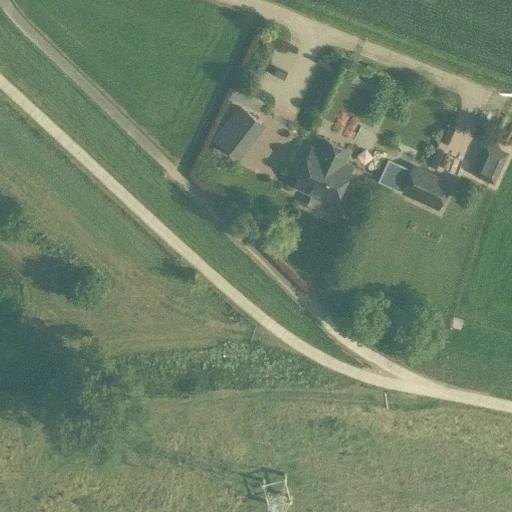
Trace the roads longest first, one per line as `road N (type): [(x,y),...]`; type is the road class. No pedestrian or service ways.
road 1 (unclassified): [(3,0),(330,330),(415,386)]
road 2 (unclassified): [(415,386),(351,371),(292,342),(0,81)]
